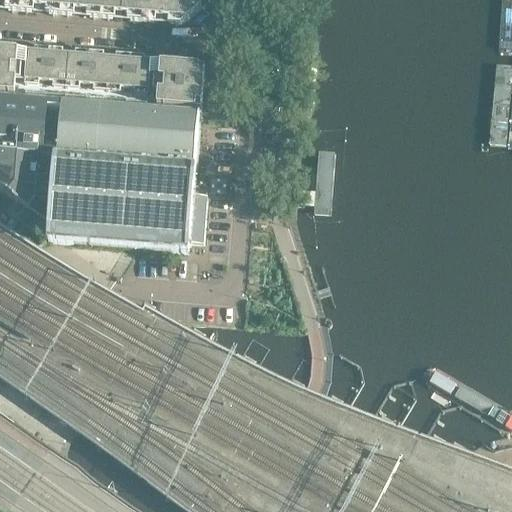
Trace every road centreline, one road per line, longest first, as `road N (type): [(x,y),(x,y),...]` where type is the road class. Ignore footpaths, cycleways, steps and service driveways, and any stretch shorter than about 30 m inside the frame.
road 1 (residential): [(137,293),(222,299),(235,288),(250,68),(232,47)]
road 2 (residential): [(0,26),(232,47)]
road 3 (tertiary): [(101,511),(0,439)]
